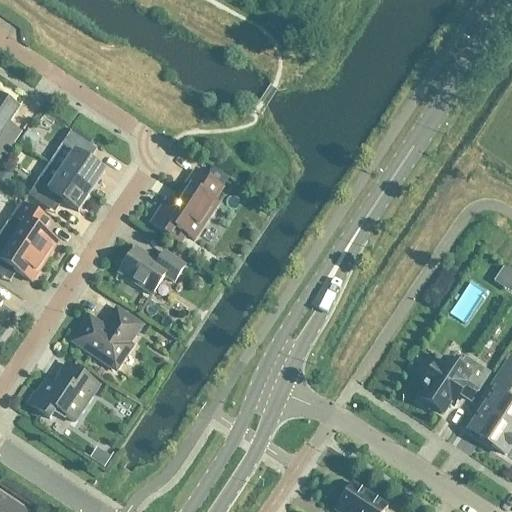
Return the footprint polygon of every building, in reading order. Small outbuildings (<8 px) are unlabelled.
[(0,162),(12,144),(20,132),(8,125),(17,111),(0,99),(0,162)] [(90,147),(69,133),(56,153),(68,161),(60,173),(90,193),(104,173),(83,159),(90,147)] [(101,150),(95,159),(113,171),(119,161),(101,150)] [(48,165),(41,176),(27,196),(48,210),(56,199),(77,213),(90,193),(60,173),(48,165)] [(172,205),(166,201),(150,225),(169,238),(174,229),(193,241),(217,205),(213,202),(221,189),(195,171),(172,205)] [(7,223),(0,234),(44,263),(57,243),(45,235),(51,225),(42,218),(20,204),(7,223)] [(210,247),(226,257),(249,221),(233,211),(210,247)] [(0,234),(0,233),(0,276),(2,278),(9,268),(31,283),(44,263),(0,234)] [(135,249),(118,274),(151,296),(163,278),(173,284),(185,266),(164,251),(156,263),(135,249)] [(88,285),(81,295),(101,309),(108,298),(88,285)] [(103,328),(88,318),(72,343),(115,372),(132,347),(128,345),(140,327),(116,310),(103,328)] [(491,396),(468,432),(478,438),(505,456),(511,444),(511,359),(511,358),(506,366),(489,392),(492,395),(491,396)] [(442,415),(449,405),(452,407),(459,395),(470,402),(487,375),(465,360),(458,370),(443,360),(439,366),(436,364),(422,384),(426,386),(415,402),(427,410),(430,407),(442,415)] [(37,396),(33,393),(26,405),(49,420),(55,411),(73,423),(98,387),(66,365),(52,386),(46,382),(37,396)] [(88,457),(102,463),(107,452),(92,446),(88,457)] [(351,484),(346,491),(333,510),(335,511),(383,511),(387,507),(351,484)] [(24,511),(0,495),(0,511),(24,511)]
